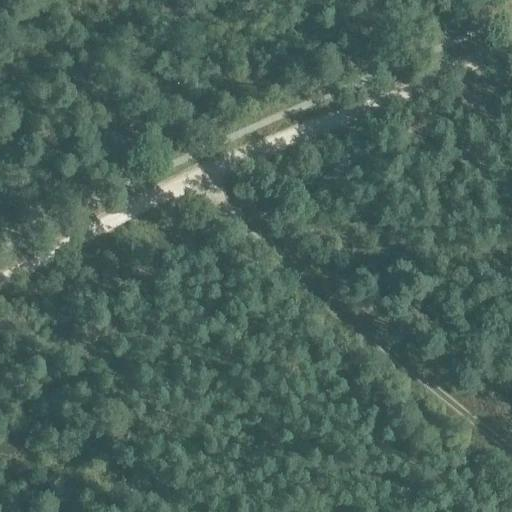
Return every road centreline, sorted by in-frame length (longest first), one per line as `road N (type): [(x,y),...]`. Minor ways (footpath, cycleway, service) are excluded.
road 1 (track): [(195,180),(511,451)]
road 2 (track): [(195,180),(511,43)]
road 3 (track): [(0,283),(195,180)]
